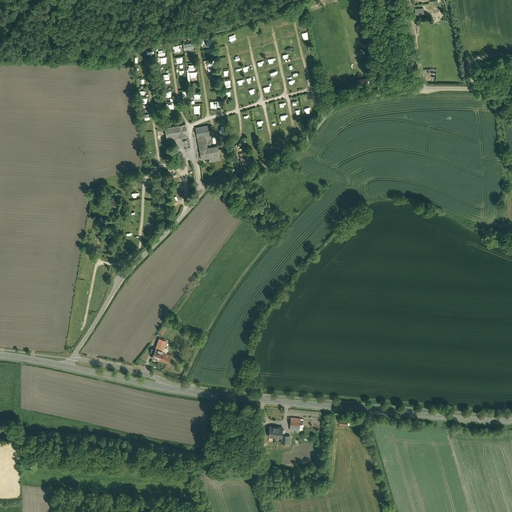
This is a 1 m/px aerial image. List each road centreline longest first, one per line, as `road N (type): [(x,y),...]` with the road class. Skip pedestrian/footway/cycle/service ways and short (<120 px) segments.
road 1 (unclassified): [(511,92),(432,88),(341,102),(289,154),(205,187),(118,281),(68,366)]
road 2 (tertiary): [(68,366),(259,400),(511,420)]
road 3 (track): [(241,108),(306,89),(294,20)]
